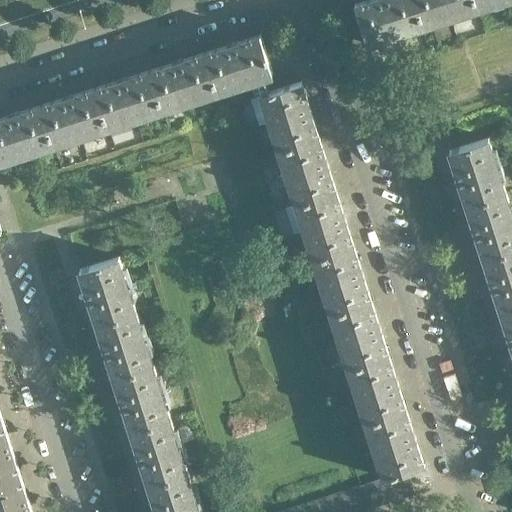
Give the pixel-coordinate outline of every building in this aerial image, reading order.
[(423,26),(415,0),(364,0),(355,3),(368,44),(423,26)] [(478,8),(475,0),(415,0),(423,26),(478,8)] [(503,0),(475,0),(478,8),(503,0)] [(273,74),(260,33),(205,51),(218,92),(273,74)] [(218,92),(205,51),(150,69),(163,109),(218,92)] [(163,109),(150,69),(95,86),(108,127),(163,109)] [(270,90),(265,77),(257,79),(262,93),(270,90)] [(320,135),(302,80),(270,90),(262,93),(279,148),(320,135)] [(108,127),(95,86),(41,104),(54,144),(108,127)] [(0,161),(54,144),(41,104),(0,116),(0,161)] [(337,190),(320,135),(279,148),(297,203),(337,190)] [(505,190),(497,164),(488,137),(449,150),(466,203),(505,190)] [(355,244),(337,190),(297,203),(314,257),(355,244)] [(511,248),(511,210),(505,190),(466,203),(484,258),(511,248)] [(372,299),(355,244),(314,257),(332,312),(372,299)] [(511,307),(511,248),(484,258),(501,311),(511,307)] [(136,309),(127,283),(119,256),(80,268),(97,322),(136,309)] [(390,353),(372,299),(332,312),(349,366),(390,353)] [(511,307),(501,311),(511,344),(511,307)] [(154,364),(145,336),(136,309),(97,322),(115,376),(154,364)] [(407,408),(390,353),(349,366),(367,421),(407,408)] [(171,417),(162,390),(154,364),(115,376),(132,429),(171,417)] [(425,463),(407,408),(367,421),(385,476),(396,473),(407,469),(425,463)] [(188,471),(179,444),(171,417),(132,429),(149,483),(188,471)] [(0,478),(20,473),(2,418),(0,419),(0,478)] [(415,494),(407,469),(396,473),(403,497),(415,494)] [(201,511),(197,498),(188,471),(149,483),(158,511),(201,511)] [(0,511),(32,511),(20,473),(0,478),(0,511)] [(403,497),(396,473),(385,476),(384,477),(392,501),(403,497)] [(392,501),(384,477),(373,480),(380,505),(392,501)] [(380,505),(373,480),(361,484),(369,508),(380,505)] [(357,511),(369,508),(361,484),(350,488),(357,511)] [(357,511),(350,488),(338,491),(344,511),(357,511)] [(344,511),(338,491),(327,495),(332,511),(344,511)] [(332,511),(327,495),(315,499),(319,511),(332,511)] [(319,511),(315,499),(304,502),(306,511),(319,511)] [(306,511),(304,502),(292,506),(294,511),(306,511)]
